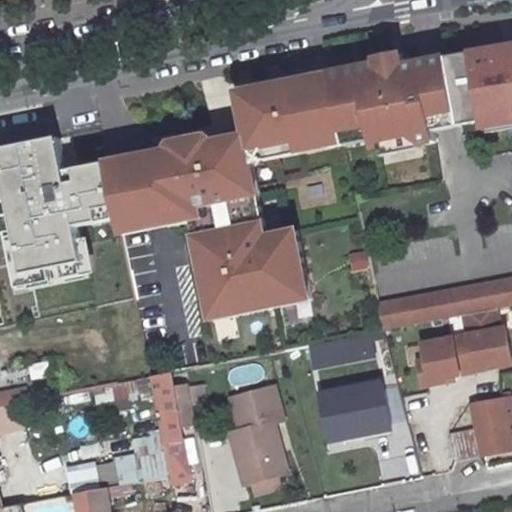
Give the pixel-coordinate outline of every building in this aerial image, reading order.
[(404,53),(377,58),(377,63),(405,58),(404,53)] [(460,115),(448,57),(422,62),(406,65),(405,58),(377,63),(333,70),(345,133),(373,128),(375,138),(377,145),(384,144),(417,138),(424,143),(425,143),(439,140),(437,130),(435,121),(460,115)] [(119,218),(121,233),(187,219),(194,223),(212,307),(231,302),(233,314),(274,305),(272,293),(300,287),(297,271),(307,269),(299,228),(269,234),(256,164),(262,155),(269,145),(328,134),(330,144),(347,141),(345,133),(333,70),(241,89),(249,131),(107,162),(119,218)] [(437,130),(463,125),(460,115),(435,121),(437,130)] [(375,138),(373,128),(345,133),(347,141),(347,142),(375,138)] [(264,156),(330,144),(328,134),(269,145),(262,155),(264,156)] [(119,218),(107,162),(66,170),(59,136),(0,149),(26,274),(86,262),(79,226),(119,218)] [(417,138),(384,144),(386,154),(425,146),(425,143),(424,143),(417,138)] [(272,293),(274,305),(312,296),(307,269),(297,271),(300,287),(272,293)] [(511,278),(380,303),(386,331),(470,315),(502,309),(511,307),(511,278)] [(212,307),(214,318),(233,314),(231,302),(212,307)] [(26,305),(2,311),(0,303),(0,319),(28,314),(26,305)] [(502,309),(470,315),(474,335),(481,372),(511,365),(511,327),(506,329),(502,309)] [(474,335),(456,339),(463,375),(481,372),(474,335)] [(456,339),(428,344),(431,361),(425,362),(429,386),(453,382),(452,377),(463,375),(456,339)] [(50,361),(30,364),(34,392),(54,389),(50,361)] [(172,372),(151,376),(172,477),(191,473),(190,463),(199,461),(196,440),(186,442),(183,429),(198,426),(190,382),(175,385),(172,372)] [(373,436),(371,428),(398,424),(390,384),(329,395),(337,442),(373,436)] [(250,469),(240,472),(244,487),(288,476),(275,427),(285,425),(275,392),(232,402),(241,435),(250,469)] [(482,455),(511,449),(510,437),(511,437),(511,396),(472,404),(482,455)] [(398,424),(371,428),(373,436),(399,432),(398,424)] [(472,427),(431,434),(436,463),(477,455),(472,427)] [(241,435),(231,437),(240,472),(250,469),(241,435)] [(397,435),(375,438),(382,482),(404,479),(397,435)] [(77,494),(79,511),(113,511),(109,487),(77,494)]
